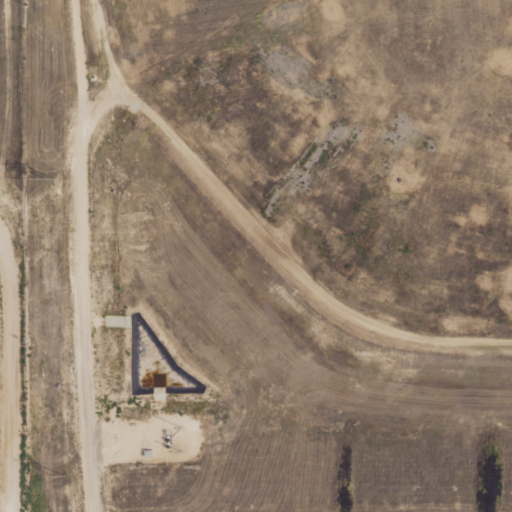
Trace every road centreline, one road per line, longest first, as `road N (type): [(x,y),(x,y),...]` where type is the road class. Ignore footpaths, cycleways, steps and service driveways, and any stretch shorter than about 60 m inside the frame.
road 1 (track): [(120,83),(327,301),(414,343),(511,344)]
road 2 (track): [(0,264),(14,422),(10,511)]
road 3 (track): [(94,0),(120,83),(82,116)]
